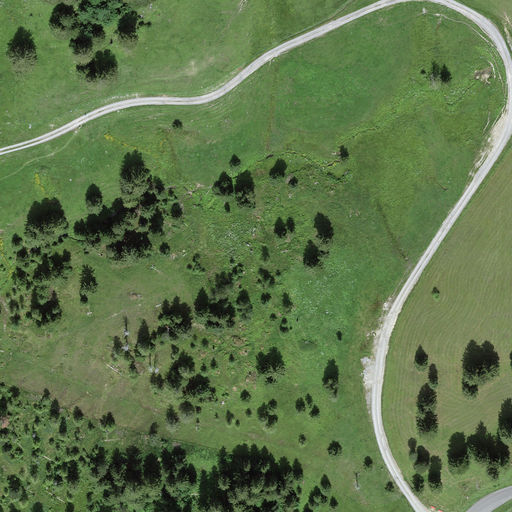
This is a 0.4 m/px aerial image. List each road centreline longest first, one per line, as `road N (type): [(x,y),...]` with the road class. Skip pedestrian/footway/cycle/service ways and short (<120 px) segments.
road 1 (track): [(424,511),(388,458),(376,409),(382,336),(417,264),(495,148),(510,108),(494,34),(438,0)]
road 2 (track): [(392,0),(277,49),(211,96),(136,100),(71,125)]
